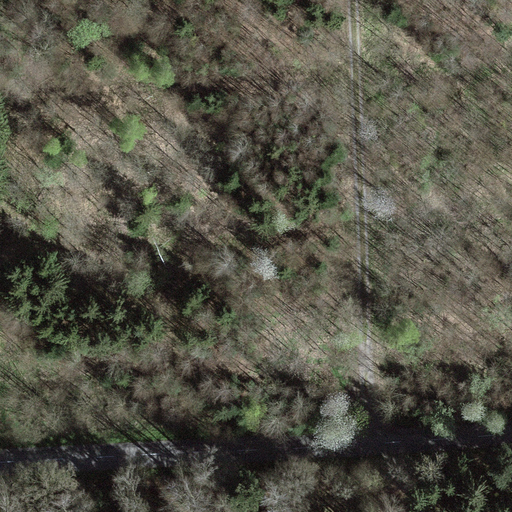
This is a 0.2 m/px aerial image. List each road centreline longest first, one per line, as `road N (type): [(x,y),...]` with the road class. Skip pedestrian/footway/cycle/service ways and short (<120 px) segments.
road 1 (tertiary): [(511,427),(0,461)]
road 2 (track): [(349,0),(368,438)]
